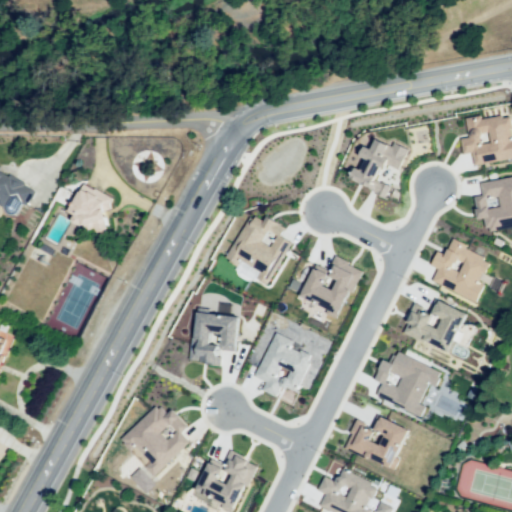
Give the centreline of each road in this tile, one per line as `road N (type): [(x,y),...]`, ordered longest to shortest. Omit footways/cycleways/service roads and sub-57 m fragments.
road 1 (secondary): [(23,511),(241,119)]
road 2 (residential): [(432,187),(267,511)]
road 3 (secondary): [(241,119),(511,67)]
road 4 (residential): [(241,119),(86,129),(0,125)]
